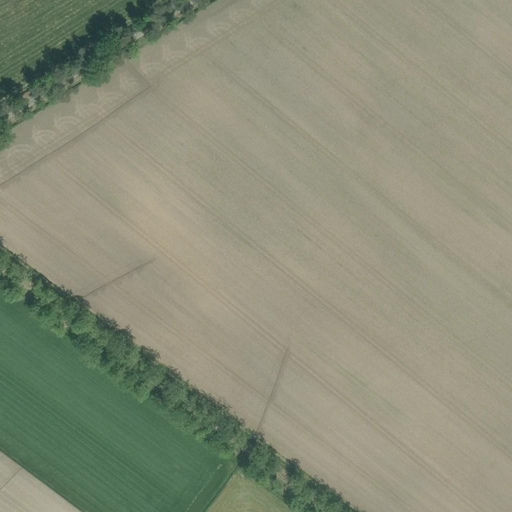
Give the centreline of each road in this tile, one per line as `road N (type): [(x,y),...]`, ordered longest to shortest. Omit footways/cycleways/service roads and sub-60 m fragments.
road 1 (track): [(0,270),(322,511)]
road 2 (unclassified): [(0,123),(194,0)]
